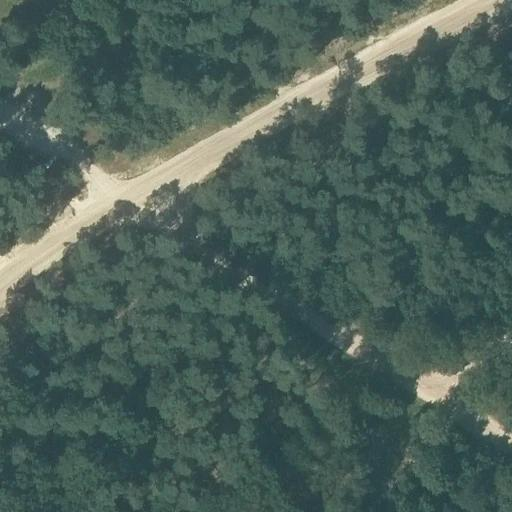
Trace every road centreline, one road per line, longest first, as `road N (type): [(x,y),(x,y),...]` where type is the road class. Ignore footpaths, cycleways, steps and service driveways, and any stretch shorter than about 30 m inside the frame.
road 1 (track): [(0,285),(106,211),(503,0)]
road 2 (unknown): [(511,453),(427,399),(511,344)]
